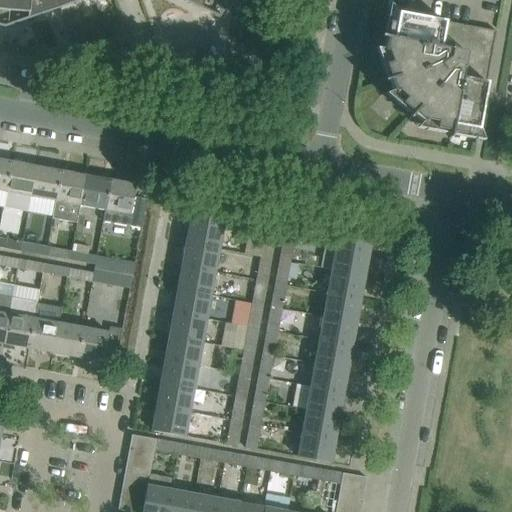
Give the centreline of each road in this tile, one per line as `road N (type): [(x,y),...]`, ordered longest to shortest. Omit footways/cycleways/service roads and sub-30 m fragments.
road 1 (residential): [(323,167),(0,112)]
road 2 (residential): [(397,511),(454,192)]
road 3 (residential): [(37,407),(117,421),(101,511)]
road 4 (residential): [(323,167),(354,0)]
road 5 (residential): [(454,192),(323,167)]
